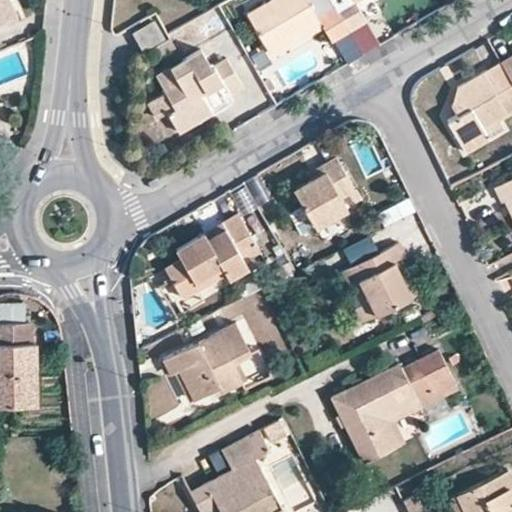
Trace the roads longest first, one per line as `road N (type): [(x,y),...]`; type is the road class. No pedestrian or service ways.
road 1 (residential): [(511,362),(373,74)]
road 2 (residential): [(164,191),(373,74)]
road 3 (residential): [(104,349),(122,511)]
road 4 (residential): [(373,74),(505,0)]
